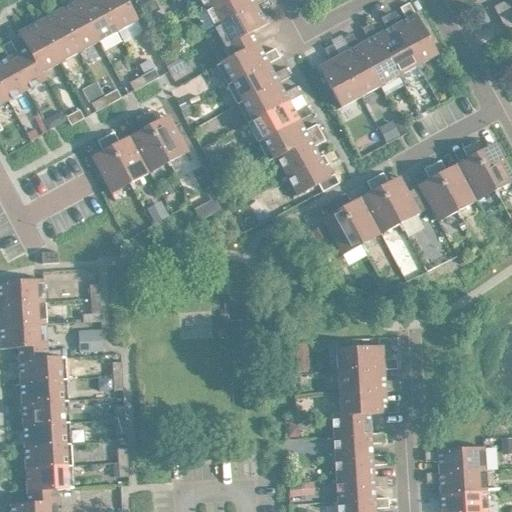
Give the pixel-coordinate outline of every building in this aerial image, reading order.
[(81,0),(72,0),(61,6),(63,10),(62,11),(80,44),(80,45),(82,49),(101,38),(98,34),(99,34),(81,0),(82,0),(81,0)] [(81,0),(82,0),(81,0),(99,34),(98,34),(101,38),(120,28),(118,24),(105,0),(81,0)] [(130,0),(105,0),(118,24),(120,28),(140,17),(130,0)] [(215,0),(207,4),(218,23),(255,3),(259,1),(261,0),(215,0)] [(409,15),(399,21),(401,24),(400,25),(421,62),(440,52),(411,0),(410,0),(403,4),(409,15)] [(218,23),(234,53),(235,54),(257,42),(257,43),(261,41),(254,29),(270,20),(259,1),(255,3),(218,23)] [(61,6),(42,17),(44,21),(43,21),(61,55),(63,59),(82,49),(80,45),(80,44),(62,11),(63,10),(61,6)] [(390,25),(380,31),(382,35),(381,35),(402,73),(421,62),(400,25),(401,24),(399,21),(393,10),(384,15),(390,25)] [(21,28),(29,43),(30,43),(44,69),(45,69),(63,59),(61,55),(43,21),(44,21),(42,17),(21,28)] [(371,36),(361,41),(363,45),(362,45),(383,83),(402,73),(381,35),(382,35),(380,31),(374,20),(365,25),(371,36)] [(352,46),(342,52),(344,56),(343,56),(364,93),(383,83),(362,45),(363,45),(361,41),(355,30),(346,35),(352,46)] [(4,42),(10,53),(11,53),(30,86),(49,76),(45,69),(44,69),(30,43),(29,43),(19,48),(13,37),(4,42)] [(223,59),(233,79),(267,61),(268,62),(272,60),(282,54),(278,45),(267,51),(261,41),(257,43),(257,42),(235,54),(234,53),(223,59)] [(344,56),(342,52),(336,41),(327,45),(333,56),(321,63),(344,104),(364,93),(343,56),(344,56)] [(177,51),(166,58),(171,68),(174,72),(185,66),(177,51)] [(0,77),(11,97),(30,86),(11,53),(10,53),(0,59),(0,58),(0,77)] [(152,56),(142,61),(147,71),(157,65),(158,65),(152,56)] [(233,79),(244,98),(277,80),(278,81),(282,79),(293,73),(288,64),(277,70),(272,60),(268,62),(267,61),(233,79)] [(147,71),(145,72),(149,80),(162,74),(157,65),(147,71)] [(149,80),(145,72),(132,79),(137,87),(149,80)] [(0,77),(0,102),(11,97),(0,77)] [(244,98),(254,117),(288,99),(288,100),(292,98),(303,92),(298,83),(287,89),(282,79),(278,81),(277,80),(244,98)] [(119,86),(107,93),(111,101),(124,94),(119,86)] [(111,101),(107,93),(94,100),(99,108),(111,101)] [(254,117),(264,136),(298,118),(299,119),(303,117),(313,111),(309,102),(298,108),(292,98),(288,100),(288,99),(254,117)] [(194,102),(183,108),(187,114),(197,108),(194,102)] [(69,113),(74,121),(86,114),(82,106),(69,113)] [(154,108),(146,112),(171,158),(191,148),(171,112),(160,118),(154,108)] [(43,110),(37,113),(46,130),(52,126),(43,110)] [(143,127),(133,133),(152,169),(171,158),(146,112),(138,117),(143,127)] [(275,156),(279,154),(279,153),(323,128),(319,121),(308,127),(303,117),(299,119),(298,118),(264,136),(275,156)] [(395,117),(381,124),(390,141),(403,134),(403,133),(395,117)] [(116,128),(108,133),(133,179),(152,169),(133,133),(122,139),(116,128)] [(279,153),(279,154),(289,172),(322,153),(317,143),(328,137),(323,128),(279,153)] [(133,179),(108,133),(100,137),(105,148),(94,154),(113,190),(133,179)] [(481,136),(472,141),(498,187),(511,178),(511,166),(498,141),(486,147),(481,136)] [(470,156),(459,162),(479,197),(498,187),(472,141),(464,145),(470,156)] [(322,153),(289,172),(300,192),(321,180),(325,188),(342,179),(337,171),(333,173),(327,162),(331,160),(326,151),(322,153)] [(443,157),(435,161),(460,207),(479,197),(459,162),(448,167),(443,157)] [(432,176),(421,182),(433,203),(432,204),(440,218),(460,207),(435,161),(426,166),(432,176)] [(385,169),(377,174),(402,220),(432,204),(433,203),(421,182),(410,188),(402,174),(401,174),(391,180),(385,169)] [(374,189),(364,195),(383,230),(402,220),(377,174),(369,178),(374,189)] [(347,190),(339,194),(364,241),(383,230),(364,195),(353,201),(347,190)] [(364,241),(339,194),(331,199),(336,209),(325,215),(345,251),(364,241)] [(163,198),(149,205),(157,220),(171,213),(163,198)] [(208,200),(198,205),(203,214),(213,209),(208,200)] [(44,249),(45,260),(61,259),(60,248),(44,249)] [(0,278),(0,300),(4,300),(4,301),(42,299),(42,300),(47,299),(46,276),(0,278)] [(92,281),(93,296),(102,295),(101,281),(92,281)] [(102,295),(93,296),(94,310),(103,309),(102,295)] [(0,300),(0,302),(1,322),(6,322),(6,323),(44,320),(44,321),(48,321),(47,299),(42,300),(42,299),(4,301),(4,300),(0,300)] [(20,344),(21,357),(50,356),(50,354),(48,321),(44,321),(44,320),(6,323),(6,322),(1,322),(3,345),(20,344)] [(104,326),(81,327),(82,349),(106,348),(104,326)] [(303,340),(292,341),(294,371),(305,370),(303,340)] [(339,346),(340,368),(383,366),(383,367),(387,366),(399,366),(399,355),(386,356),(386,343),(339,346)] [(21,357),(22,378),(27,378),(27,379),(65,376),(65,377),(69,377),(69,367),(64,368),(63,354),(50,354),(50,356),(21,357)] [(114,359),(115,373),(124,373),(124,358),(114,359)] [(340,368),(341,390),(384,387),(384,388),(388,388),(401,387),(400,377),(388,378),(387,366),(383,367),(383,366),(340,368)] [(124,373),(115,373),(116,387),(125,387),(124,373)] [(22,378),(23,400),(28,399),(28,400),(66,398),(66,399),(71,398),(70,389),(66,389),(65,377),(65,376),(27,379),(27,378),(22,378)] [(341,390),(343,411),(347,410),(347,411),(385,409),(402,408),(401,399),(389,399),(388,388),(384,388),(384,387),(341,390)] [(23,400),(25,421),(29,421),(29,422),(67,419),(67,420),(72,420),(71,410),(67,411),(66,399),(66,398),(28,400),(28,399),(23,400)] [(117,402),(118,416),(127,416),(126,402),(117,402)] [(334,411),(336,434),(374,431),(374,430),(373,419),(386,418),(385,409),(347,411),(347,410),(343,411),(334,411)] [(127,416),(118,416),(119,430),(128,430),(127,416)] [(25,421),(26,443),(30,443),(31,443),(69,441),(69,442),(73,442),(73,432),(68,432),(67,420),(67,419),(29,422),(29,421),(25,421)] [(301,423),(290,423),(291,434),(301,433),(301,423)] [(336,434),(337,455),(375,453),(375,452),(374,440),(387,440),(386,429),(374,430),(374,431),(336,434)] [(511,434),(503,435),(504,451),(511,450),(511,434)] [(26,443),(27,464),(32,464),(32,465),(70,463),(75,463),(74,454),(70,454),(69,442),(69,441),(31,443),(30,443),(26,443)] [(440,457),(441,469),(445,468),(445,469),(488,467),(486,444),(427,448),(428,458),(440,457)] [(120,445),(121,459),(130,459),(129,445),(120,445)] [(337,455),(338,477),(376,474),(376,473),(375,462),(388,461),(388,451),(375,452),(375,453),(337,455)] [(130,459),(121,459),(121,474),(131,473),(130,459)] [(27,464),(29,486),(33,486),(58,485),(58,486),(76,485),(75,475),(71,475),(70,463),(32,465),(32,464),(27,464)] [(441,479),(442,490),(446,490),(446,491),(489,488),(488,467),(445,469),(445,468),(441,469),(428,469),(429,479),(441,479)] [(338,477),(340,498),(378,496),(378,495),(377,484),(390,483),(389,473),(376,473),(376,474),(338,477)] [(316,479),(291,480),(291,493),(317,492),(316,479)] [(12,501),(13,511),(60,511),(58,486),(58,485),(33,486),(29,486),(30,500),(12,501)] [(490,511),(489,488),(446,491),(446,490),(442,490),(443,511),(490,511)] [(378,496),(340,498),(340,511),(378,511),(378,505),(391,504),(390,494),(378,495),(378,496)]
